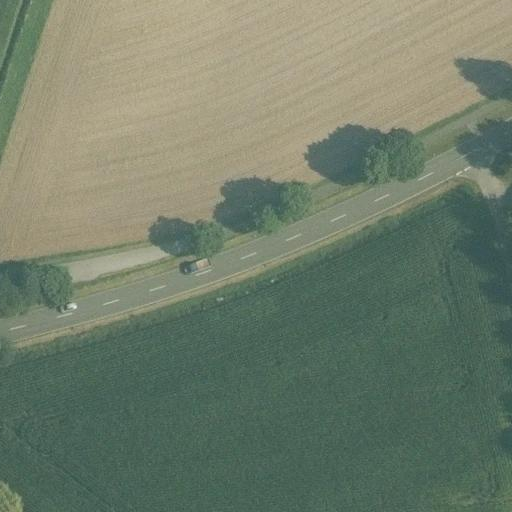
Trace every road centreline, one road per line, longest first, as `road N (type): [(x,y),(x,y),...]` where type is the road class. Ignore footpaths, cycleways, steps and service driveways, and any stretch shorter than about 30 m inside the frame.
road 1 (tertiary): [(478,149),(251,256),(0,333)]
road 2 (unclassified): [(478,149),(511,280)]
